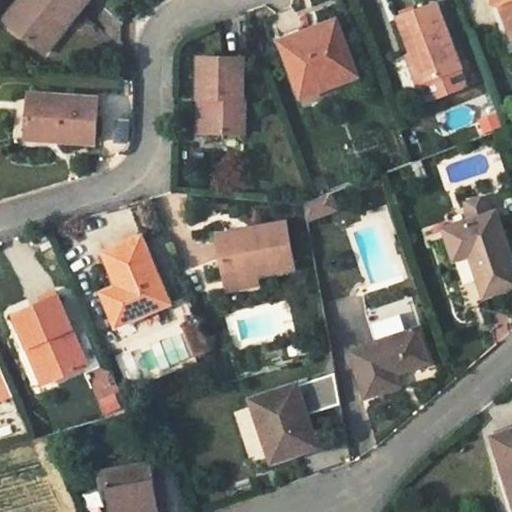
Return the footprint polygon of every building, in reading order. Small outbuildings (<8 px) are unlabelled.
[(20,0),(11,11),(23,21),(14,30),(44,55),(87,0),(20,0)] [(511,0),(494,0),(497,7),(499,7),(504,5),(511,25),(511,0)] [(462,70),(437,5),(398,19),(412,56),(407,58),(418,86),(462,70)] [(511,41),(511,25),(504,5),(499,7),(511,41)] [(23,21),(11,11),(4,21),(14,30),(23,21)] [(358,78),(337,22),(281,43),(302,99),(358,78)] [(206,98),(206,132),(245,134),(246,99),(243,99),(244,58),(200,57),(199,98),(206,98)] [(59,136),(59,142),(95,144),(98,99),(29,94),(26,133),(59,136)] [(496,113),(477,120),(483,135),(501,128),(496,113)] [(25,139),(59,142),(59,136),(26,133),(25,139)] [(305,204),(308,220),(340,209),(334,194),(305,204)] [(511,286),(511,260),(496,213),(446,229),(457,258),(472,253),(486,296),(511,286)] [(287,222),(254,228),(254,234),(239,237),(238,231),(217,235),(226,279),(258,273),(295,266),(287,222)] [(254,234),(254,228),(238,231),(239,237),(254,234)] [(171,303),(143,236),(103,253),(117,284),(101,292),(116,326),(171,303)] [(258,273),(226,279),(227,289),(259,283),(258,273)] [(36,345),(51,382),(88,366),(59,295),(15,314),(29,348),(36,345)] [(429,362),(408,303),(366,317),(375,344),(352,351),(368,397),(399,385),(396,374),(429,362)] [(213,350),(200,320),(185,327),(197,356),(213,350)] [(36,345),(29,348),(44,385),(51,382),(36,345)] [(299,385),(308,414),(341,404),(335,373),(299,385)] [(298,438),(314,433),(308,414),(299,385),(253,400),(273,461),(302,452),(298,438)] [(101,400),(107,415),(122,409),(115,393),(101,400)] [(511,430),(492,437),(506,478),(510,478),(511,484),(511,430)] [(298,438),(302,452),(318,447),(314,433),(298,438)] [(149,479),(155,478),(152,461),(146,462),(149,479)] [(149,479),(146,462),(96,472),(99,491),(108,490),(113,511),(161,511),(155,478),(149,479)]
